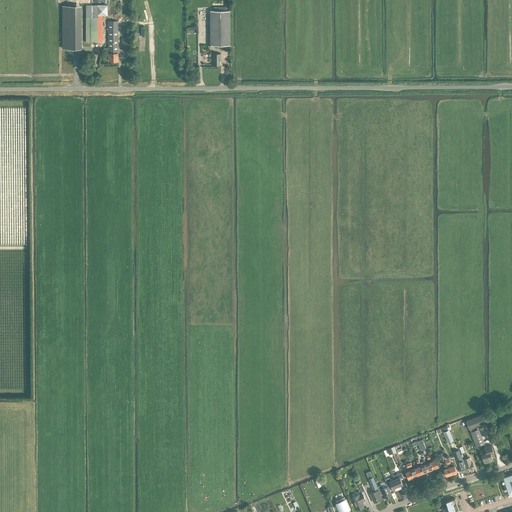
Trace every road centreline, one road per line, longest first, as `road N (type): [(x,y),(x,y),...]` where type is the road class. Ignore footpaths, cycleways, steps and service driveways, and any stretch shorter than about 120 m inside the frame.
road 1 (unclassified): [(0,89),(511,89)]
road 2 (residential): [(384,511),(511,465)]
